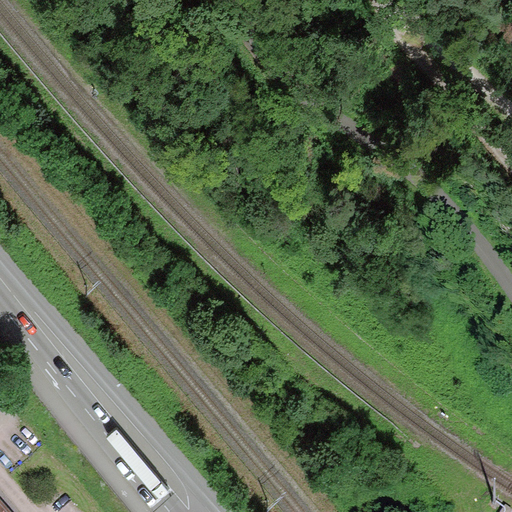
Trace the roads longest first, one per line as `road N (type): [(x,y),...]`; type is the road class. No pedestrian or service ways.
road 1 (primary): [(189,511),(0,280)]
road 2 (track): [(388,0),(421,61),(511,168)]
road 3 (track): [(511,104),(390,0)]
